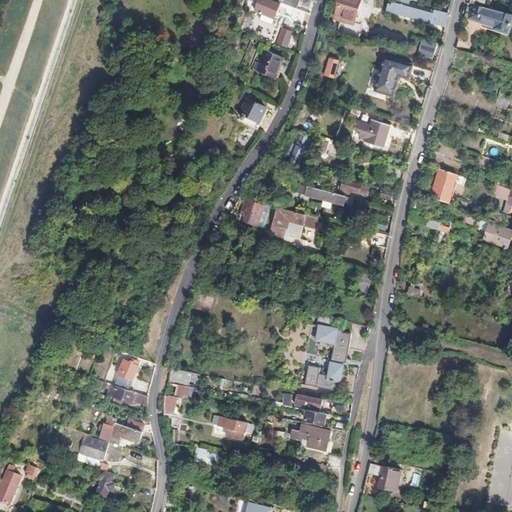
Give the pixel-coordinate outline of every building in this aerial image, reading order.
[(278,1),(276,0),(250,0),(250,1),(254,3),(253,10),(273,16),(278,1)] [(310,8),(312,0),(281,0),(283,1),(283,2),(285,3),(298,7),(299,5),(310,8)] [(340,16),(354,20),(358,0),(334,0),(330,13),(340,16)] [(431,23),(446,26),(448,13),(434,10),(433,13),(408,6),(392,2),(392,5),(390,11),(431,22),(431,23)] [(298,21),(303,9),(298,7),(285,3),(281,16),(298,21)] [(433,13),(434,10),(409,4),(408,6),(433,13)] [(508,33),(511,19),(511,16),(472,5),(469,18),(480,22),(480,20),(495,24),(494,29),(508,33)] [(336,32),(357,38),(360,24),(353,21),(354,20),(340,16),(336,32)] [(286,45),(291,31),(281,27),(276,42),(286,45)] [(433,56),(434,50),(420,46),(418,52),(433,56)] [(259,65),(279,73),(285,56),(265,49),(259,65)] [(401,75),(410,77),(414,63),(385,55),(381,69),(401,75)] [(333,76),(337,59),(329,57),(324,74),(333,76)] [(277,77),(279,73),(259,65),(258,69),(277,77)] [(401,75),(381,69),(375,90),(394,95),(401,75)] [(259,118),(266,104),(251,96),(243,111),(246,112),(242,120),(258,127),(262,119),(259,118)] [(385,147),(391,124),(373,119),(372,125),(358,120),(356,130),(362,131),(360,136),(367,138),(367,142),(385,147)] [(293,153),(297,139),(288,136),(284,151),(293,153)] [(463,185),(465,176),(439,169),(431,198),(448,202),(454,182),(463,185)] [(332,182),(333,175),(327,173),(325,180),(332,182)] [(342,179),(340,185),(339,190),(339,192),(348,194),(349,188),(366,192),(368,186),(342,179)] [(315,187),(322,189),(324,183),(316,181),(315,187)] [(498,196),(507,199),(511,189),(496,184),(494,191),(499,192),(498,196)] [(351,206),(353,197),(322,189),(315,187),(306,185),(305,194),(351,206)] [(391,198),(393,191),(381,189),(380,195),(391,198)] [(247,197),(241,221),(260,226),(264,211),(266,202),(247,197)] [(314,225),(316,215),(276,205),(272,223),(285,227),(287,218),(314,225)] [(260,226),(265,228),(269,212),(264,211),(260,226)] [(484,222),(475,218),(474,224),(483,227),(484,222)] [(441,223),(439,229),(450,232),(452,226),(441,223)] [(509,248),(511,239),(511,230),(499,226),(497,230),(494,244),(509,248)] [(354,281),(367,284),(370,275),(357,271),(354,281)] [(365,293),(367,284),(354,281),(351,289),(365,293)] [(196,282),(188,306),(210,311),(216,287),(196,282)] [(331,324),(333,317),(320,314),(317,321),(331,324)] [(328,372),(341,374),(343,364),(342,364),(343,357),(346,358),(351,333),(343,332),(344,330),(326,326),(319,325),(316,339),(335,343),(328,372)] [(130,388),(141,362),(126,356),(115,383),(130,388)] [(338,391),(341,374),(328,372),(328,375),(319,373),(319,370),(308,367),(304,383),(315,385),(315,386),(338,391)] [(172,369),(170,381),(198,384),(199,372),(172,369)] [(188,399),(191,400),(193,387),(169,382),(168,389),(176,390),(176,394),(182,395),(182,396),(188,398),(188,399)] [(134,402),(147,407),(147,397),(117,387),(113,398),(133,405),(134,402)] [(284,404),(294,405),(294,393),(284,392),(284,404)] [(165,411),(177,413),(179,396),(167,394),(165,411)] [(99,401),(108,404),(109,398),(101,395),(99,401)] [(321,407),(322,400),(297,395),(296,402),(321,407)] [(277,407),(307,413),(308,409),(278,403),(277,407)] [(326,423),(327,412),(308,409),(307,413),(306,419),(326,423)] [(97,437),(122,446),(124,438),(137,442),(144,424),(127,418),(125,425),(114,421),(115,417),(108,414),(104,424),(103,423),(97,437)] [(247,423),(247,422),(222,417),(220,426),(227,427),(225,435),(243,439),(244,431),(245,431),(247,423)] [(334,449),(335,442),(331,441),(332,431),(302,425),(300,432),(293,431),(291,439),(297,440),(297,437),(309,440),(308,445),(328,450),(328,447),(334,449)] [(79,435),(74,450),(79,452),(84,436),(79,435)] [(74,450),(70,459),(88,465),(91,456),(99,459),(104,443),(84,436),(79,452),(74,450)] [(117,457),(120,451),(108,447),(105,454),(117,457)] [(216,465),(219,452),(197,447),(194,461),(202,463),(203,462),(216,465)] [(95,467),(102,470),(104,464),(97,462),(95,467)] [(384,467),(369,462),(367,473),(380,476),(378,488),(395,491),(399,470),(384,467)] [(12,470),(14,466),(7,464),(0,483),(0,499),(10,503),(21,474),(12,470)] [(28,473),(39,477),(42,468),(31,464),(28,473)] [(112,481),(114,474),(104,470),(96,493),(107,497),(109,490),(112,491),(115,483),(112,481)] [(186,502),(190,484),(180,482),(177,499),(186,502)]
